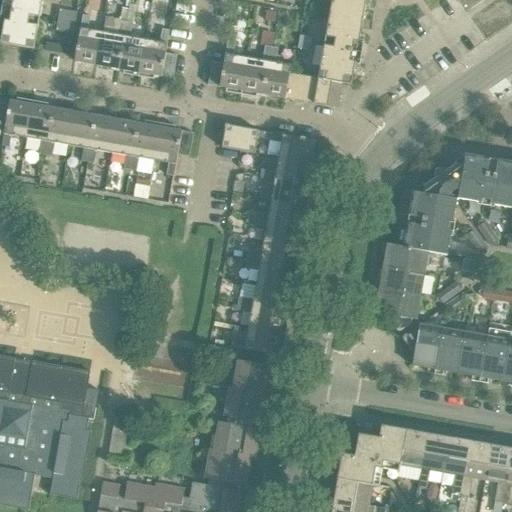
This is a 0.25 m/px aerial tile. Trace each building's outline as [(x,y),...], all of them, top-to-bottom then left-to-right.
[(33,50),(42,0),(2,0),(3,0),(3,1),(7,2),(5,17),(0,16),(0,29),(3,30),(0,44),(33,50)] [(373,0),(331,0),(329,15),(362,21),(364,7),(369,8),(371,0),(373,1),(373,0)] [(73,34),(76,13),(59,10),(55,31),(73,34)] [(360,58),(363,43),(364,36),(359,35),(362,21),(329,15),(317,79),(317,80),(341,84),(350,86),(353,71),(358,72),(359,64),(362,64),(363,59),(360,58)] [(96,66),(102,33),(87,30),(89,17),(82,16),(74,62),(96,66)] [(117,70),(126,22),(119,21),(117,35),(102,33),(96,66),(117,70)] [(138,77),(144,40),(130,38),(132,23),(126,22),(117,70),(123,71),(123,74),(138,77)] [(172,80),(177,56),(165,54),(169,31),(162,30),(159,43),(144,40),(138,77),(153,80),(154,76),(172,80)] [(308,51),(310,38),(299,36),(297,49),(308,51)] [(241,95),(247,58),(232,56),(235,42),(227,41),(223,64),(212,62),(207,86),(226,89),(225,92),(241,95)] [(262,95),(271,48),(264,46),(262,61),(247,58),(241,95),(256,98),(257,94),(262,95)] [(285,99),(289,74),(291,66),(275,63),(277,49),(271,48),(262,95),(285,99)] [(337,109),(341,84),(317,80),(317,79),(289,74),(285,99),(317,105),(337,109)] [(26,139),(32,102),(17,99),(16,103),(9,102),(1,147),(9,148),(11,136),(26,139)] [(45,155),(53,109),(47,108),(48,105),(32,102),(26,139),(40,141),(38,154),(45,155)] [(68,146),(74,113),(53,109),(45,155),(51,157),(53,143),(68,146)] [(87,163),(95,117),(74,113),(68,146),(83,149),(81,162),(87,163)] [(111,154),(117,120),(95,117),(87,163),(94,164),(96,151),(111,154)] [(129,170),(138,124),(117,120),(111,154),(125,156),(123,169),(129,170)] [(153,161),(160,124),(144,121),(144,125),(138,124),(129,170),(136,172),(138,159),(153,161)] [(189,158),(193,134),(174,131),(175,127),(160,124),(153,161),(168,164),(166,175),(173,177),(177,156),(189,158)] [(254,154),(257,139),(269,141),(270,133),(225,125),(221,148),(254,154)] [(311,164),(315,141),(270,133),(269,141),(280,143),(278,158),(311,164)] [(308,184),(311,164),(278,158),(275,172),(261,170),(260,176),(308,184)] [(511,208),(511,167),(482,162),(465,159),(464,167),(458,200),(511,208)] [(458,200),(464,167),(455,165),(444,173),(443,171),(438,170),(434,173),(434,177),(435,179),(424,187),(423,195),(456,202),(458,200)] [(307,207),(310,191),(307,190),(308,184),(260,176),(258,183),(273,185),(270,200),(307,207)] [(446,256),(452,220),(456,202),(423,195),(415,194),(405,248),(405,249),(428,253),(446,256)] [(304,222),(307,207),(270,200),(268,215),(253,212),(252,219),(300,227),(301,221),(304,222)] [(296,249),(300,227),(252,219),(251,225),(266,228),(263,243),(296,249)] [(478,221),(477,227),(490,246),(496,247),(497,241),(485,222),(478,221)] [(474,230),(472,230),(467,229),(466,235),(479,254),(485,255),(486,249),(474,230)] [(292,270),(296,249),(263,243),(260,258),(247,255),(246,262),(292,270)] [(424,274),(428,253),(405,249),(405,248),(382,244),(381,253),(385,253),(383,266),(424,274)] [(472,272),(474,261),(465,260),(463,271),(466,276),(472,272)] [(288,292),(292,270),(246,262),(245,268),(258,271),(255,286),(288,292)] [(420,298),(424,274),(383,266),(380,282),(376,282),(374,289),(420,298)] [(460,290),(461,284),(455,283),(446,290),(451,297),(460,290)] [(285,313),(288,292),(255,286),(253,301),(238,298),(237,304),(285,313)] [(416,321),(420,298),(374,289),(373,297),(378,298),(375,313),(390,316),(389,321),(397,332),(399,332),(410,324),(411,320),(416,321)] [(493,300),(494,291),(483,289),(477,293),(481,298),(493,300)] [(451,297),(446,290),(436,296),(435,302),(442,303),(451,297)] [(458,308),(468,302),(469,295),(463,294),(453,301),(458,308)] [(449,315),(458,308),(453,301),(444,307),(443,314),(449,315)] [(285,335),(287,319),(284,318),(285,313),(237,304),(236,311),(250,313),(248,328),(285,335)] [(434,375),(442,329),(419,325),(418,330),(414,329),(402,337),(402,339),(410,350),(414,351),(412,366),(427,369),(426,373),(434,375)] [(282,350),(285,335),(248,328),(245,343),(232,340),(230,348),(277,356),(278,349),(282,350)] [(459,374),(466,334),(442,329),(434,375),(442,376),(443,371),(459,374)] [(509,341),(511,333),(488,329),(487,337),(479,383),(487,384),(488,379),(502,382),(509,341)] [(479,383),(487,337),(466,334),(459,374),(472,377),(471,381),(479,383)] [(511,341),(509,341),(502,382),(511,383),(511,341)] [(0,503),(29,509),(31,492),(34,476),(52,479),(50,493),(77,498),(78,489),(81,489),(81,488),(79,488),(89,431),(86,430),(88,420),(93,421),(98,391),(87,389),(90,372),(32,362),(31,364),(14,361),(14,359),(0,356),(0,503)] [(236,511),(240,492),(236,491),(237,484),(245,486),(250,458),(254,459),(259,430),(255,429),(256,423),(264,424),(269,397),(273,397),(278,368),(237,361),(233,389),(229,388),(224,417),(228,418),(226,424),(218,423),(214,450),(210,450),(205,479),(209,479),(207,486),(192,483),(189,499),(182,498),(184,490),(155,485),(154,489),(126,484),(125,492),(118,491),(119,487),(102,484),(97,511),(236,511)] [(400,466),(406,431),(381,426),(379,438),(378,438),(378,439),(374,463),(375,463),(372,477),(380,479),(382,470),(399,473),(400,466)] [(400,466),(420,470),(427,434),(406,431),(400,466)] [(442,473),(448,438),(427,434),(420,470),(417,489),(426,490),(429,471),(442,473)] [(375,439),(361,436),(359,450),(357,457),(369,459),(364,483),(371,484),(372,481),(372,477),(375,463),(374,463),(378,439),(375,439)] [(460,496),(469,442),(448,438),(442,473),(454,475),(451,495),(460,496)] [(485,481),(491,446),(469,442),(460,496),(468,498),(472,479),(485,481)] [(502,504),(511,449),(491,446),(485,481),(497,483),(494,502),(502,504)] [(511,449),(502,504),(511,505),(511,499),(511,449)] [(364,483),(369,459),(357,457),(341,454),(337,478),(364,483)] [(368,506),(372,486),(379,487),(379,486),(372,485),(372,484),(371,484),(364,483),(337,478),(333,500),(368,506)] [(386,511),(387,510),(368,506),(333,500),(331,511),(386,511)]
